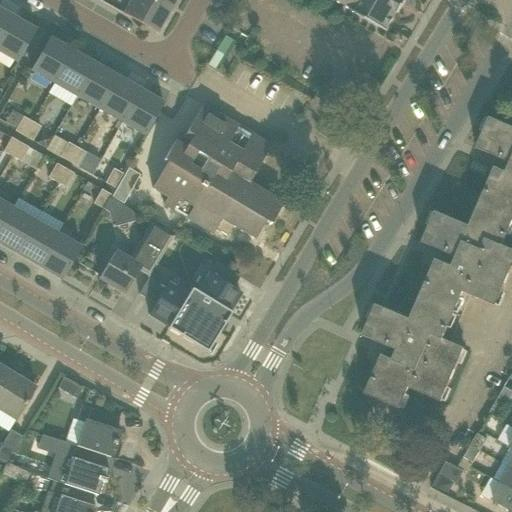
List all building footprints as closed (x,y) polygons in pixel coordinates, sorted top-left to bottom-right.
[(151,0),(131,0),(123,14),(156,33),(170,10),(151,0)] [(151,0),(170,10),(175,0),(151,0)] [(336,0),(351,8),(350,10),(386,31),(397,12),(399,13),(406,1),(404,0),(336,0)] [(0,39),(13,17),(0,9),(0,39)] [(36,30),(13,17),(0,39),(0,53),(17,63),(36,30)] [(30,70),(53,84),(72,51),(49,38),(30,70)] [(95,64),(72,51),(53,84),(76,97),(95,64)] [(118,77),(95,64),(76,97),(99,110),(118,77)] [(140,91),(118,77),(99,110),(122,123),(140,91)] [(144,136),(153,121),(163,104),(140,91),(122,123),(144,136)] [(216,229),(236,241),(241,232),(254,239),(265,222),(270,225),(282,204),(248,183),(271,146),(203,106),(184,137),(190,140),(185,148),(175,142),(163,161),(167,163),(151,189),(166,198),(162,205),(173,211),(174,209),(187,217),(186,218),(212,234),(216,229)] [(22,116),(13,131),(23,136),(31,122),(22,116)] [(479,205),(511,219),(511,127),(490,118),(489,120),(491,120),(486,133),(484,132),(476,149),(505,161),(501,170),(496,168),(479,205)] [(40,127),(31,122),(23,136),(32,141),(40,127)] [(0,147),(2,148),(8,135),(0,130),(0,147)] [(2,152),(11,157),(19,143),(10,138),(2,152)] [(28,148),(19,143),(11,157),(19,162),(28,148)] [(67,143),(59,157),(68,162),(76,148),(67,143)] [(85,153),(76,148),(68,162),(77,167),(85,153)] [(64,169),(55,164),(47,178),(56,183),(64,169)] [(65,188),(73,174),(64,169),(56,183),(65,188)] [(112,169),(104,183),(113,188),(122,174),(112,169)] [(110,197),(122,203),(130,188),(119,182),(110,197)] [(101,209),(108,198),(110,195),(101,190),(92,204),(101,209)] [(126,208),(108,198),(101,209),(108,212),(126,208)] [(0,202),(0,228),(11,209),(0,202)] [(442,263),(436,260),(420,298),(463,317),(471,296),(496,307),(511,270),(511,250),(503,246),(511,224),(511,219),(479,205),(470,227),(436,212),(423,243),(446,253),(442,263)] [(11,209),(0,228),(0,244),(16,253),(34,222),(11,209)] [(34,222),(16,253),(39,266),(57,235),(34,222)] [(172,236),(150,223),(128,261),(114,253),(99,278),(125,294),(138,270),(149,276),(150,273),(172,236)] [(57,235),(39,266),(62,280),(80,249),(67,241),(72,232),(62,226),(57,235)] [(216,262),(197,293),(228,312),(240,293),(232,288),(239,277),(216,262)] [(168,327),(187,295),(150,273),(149,276),(138,294),(155,304),(149,315),(168,327)] [(230,313),(228,312),(197,293),(191,289),(187,295),(168,327),(167,329),(196,347),(202,337),(212,343),(230,313)] [(451,343),(463,317),(420,298),(411,320),(377,306),(363,337),(391,349),(387,358),(382,356),(365,395),(400,410),(410,388),(442,402),(465,349),(451,343)] [(0,395),(13,374),(0,366),(0,395)] [(35,388),(13,374),(0,395),(0,409),(17,420),(35,388)] [(57,388),(75,399),(81,389),(63,378),(57,388)] [(511,396),(511,390),(505,387),(498,398),(507,404),(511,396)] [(501,416),(507,404),(498,398),(491,410),(501,416)] [(85,423),(77,446),(77,447),(97,453),(116,460),(120,445),(116,444),(121,431),(106,426),(110,416),(119,419),(119,418),(82,405),(77,420),(85,423)] [(9,430),(0,446),(0,459),(6,463),(21,437),(9,430)] [(487,439),(478,434),(471,446),(480,451),(487,439)] [(72,459),(64,484),(63,486),(84,492),(85,491),(97,496),(101,482),(104,483),(108,469),(94,464),(97,453),(77,447),(77,446),(64,442),(59,455),(72,459)] [(474,463),(480,451),(471,446),(464,457),(474,463)] [(29,474),(5,463),(0,473),(0,474),(24,485),(29,474)] [(511,469),(503,486),(511,490),(511,469)] [(81,502),(84,492),(63,486),(64,484),(59,482),(52,480),(48,492),(60,496),(54,511),(93,511),(95,507),(81,502)] [(511,511),(511,490),(503,486),(494,502),(503,507),(500,511),(511,511)]
